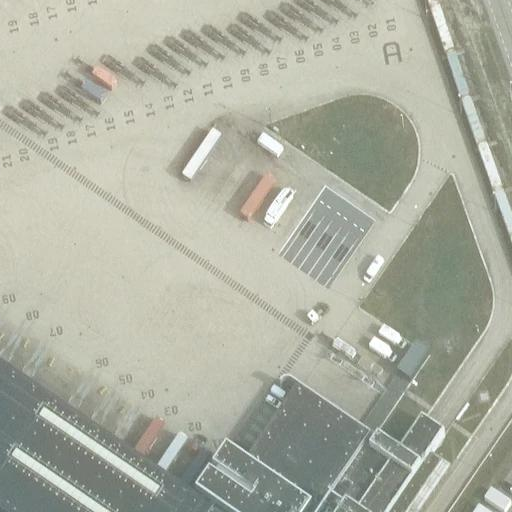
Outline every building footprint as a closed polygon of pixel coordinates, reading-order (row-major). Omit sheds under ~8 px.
[(0,365),(29,382),(50,346),(40,340),(29,360),(0,343),(0,324),(5,315),(0,311),(0,365)] [(414,344),(382,402),(396,409),(428,352),(414,344)] [(410,511),(443,465),(430,457),(444,437),(433,429),(421,421),(398,455),(378,442),(370,453),(366,450),(371,442),(370,441),(364,437),(298,392),(297,393),(245,470),(234,463),(203,508),(194,502),(0,369),(0,511),(410,511)] [(64,410),(71,415),(96,379),(89,374),(64,410)] [(121,447),(142,408),(134,404),(112,443),(121,447)]
